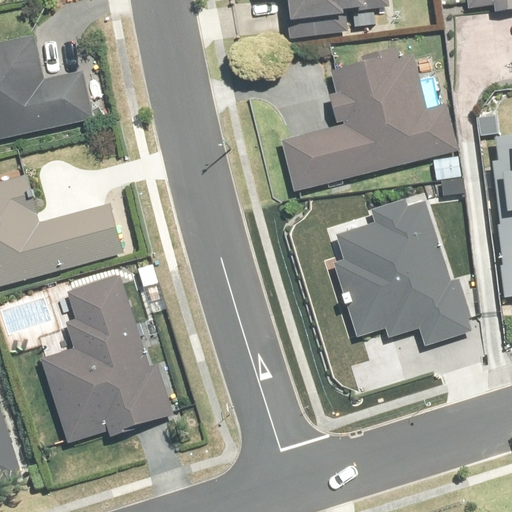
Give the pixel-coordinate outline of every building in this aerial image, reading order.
[(291,0),(296,26),(354,17),(357,32),(380,28),(377,13),(391,11),(389,0),(269,0),(270,2),(285,0),(291,0)] [(511,0),(468,0),(470,13),(498,10),(498,15),(511,14),(511,0)] [(46,84),(36,38),(0,45),(0,144),(97,123),(87,75),(46,84)] [(430,113),(416,57),(329,79),(341,131),(285,145),(297,195),(461,155),(449,108),(430,113)] [(511,142),(501,143),(503,167),(510,234),(499,235),(506,299),(511,298),(511,142)] [(47,227),(33,176),(0,184),(0,290),(125,257),(112,209),(47,227)] [(451,286),(425,203),(377,217),(381,228),(338,241),(346,266),(337,269),(359,341),(389,332),(392,341),(422,332),(428,349),(474,334),(459,284),(451,286)] [(123,279),(71,296),(78,320),(68,323),(76,349),(43,360),(71,446),(112,433),(114,438),(175,418),(156,358),(150,360),(123,279)] [(0,482),(23,475),(0,404),(0,482)]
